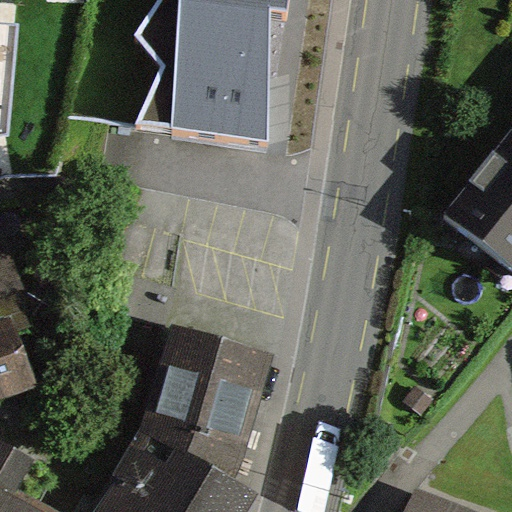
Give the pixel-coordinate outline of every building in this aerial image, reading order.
[(293,0),(162,0),(167,8),(137,51),(165,83),(137,145),(268,167),(268,43),(287,42),(293,0)] [(0,129),(5,129),(12,22),(0,21),(0,129)] [(511,132),(445,216),(511,272),(511,132)] [(0,402),(37,389),(12,321),(0,325),(0,402)] [(173,325),(142,430),(238,479),(276,356),(173,325)] [(246,511),(259,491),(238,479),(142,430),(94,511),(246,511)] [(0,511),(58,511),(42,503),(59,472),(0,437),(0,511)] [(479,511),(418,486),(406,511),(479,511)]
